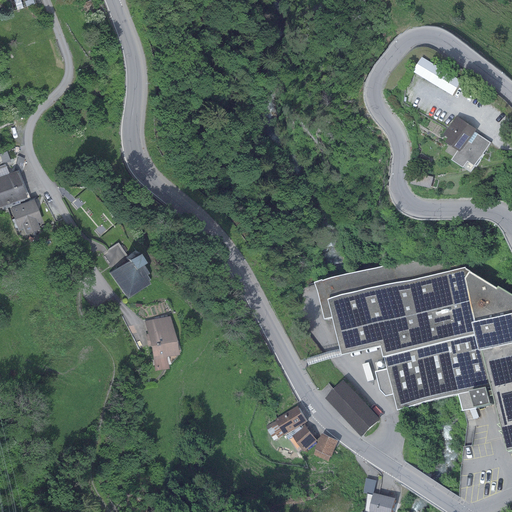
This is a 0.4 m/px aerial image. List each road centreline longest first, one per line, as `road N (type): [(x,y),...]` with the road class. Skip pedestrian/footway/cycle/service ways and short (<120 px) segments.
road 1 (tertiary): [(112,0),(134,69),(131,140),(140,169),(225,251),(327,421),(455,509)]
road 2 (tertiary): [(511,92),(428,35),(391,54),(373,86),(397,134),(406,201),(491,210),(511,224)]
road 3 (residential): [(46,0),(69,71),(32,121),(30,152),(94,271),(141,334)]
road 4 (track): [(91,265),(84,319),(115,365),(91,470),(107,511)]
